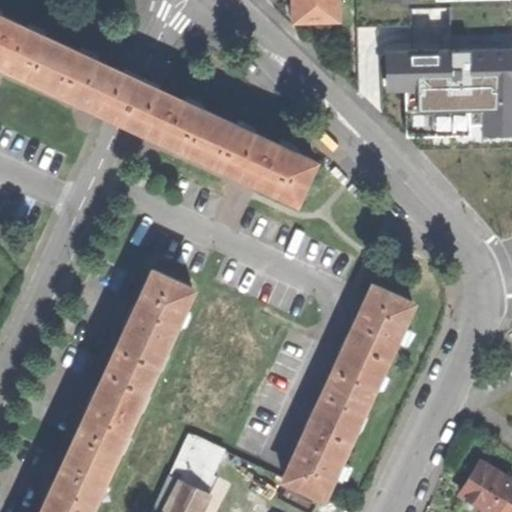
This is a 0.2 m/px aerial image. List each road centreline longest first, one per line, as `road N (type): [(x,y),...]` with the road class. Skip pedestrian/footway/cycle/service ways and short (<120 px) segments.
road 1 (residential): [(0,372),(177,0)]
road 2 (residential): [(487,274),(398,161),(221,0)]
road 3 (residential): [(487,274),(485,304),(391,511)]
